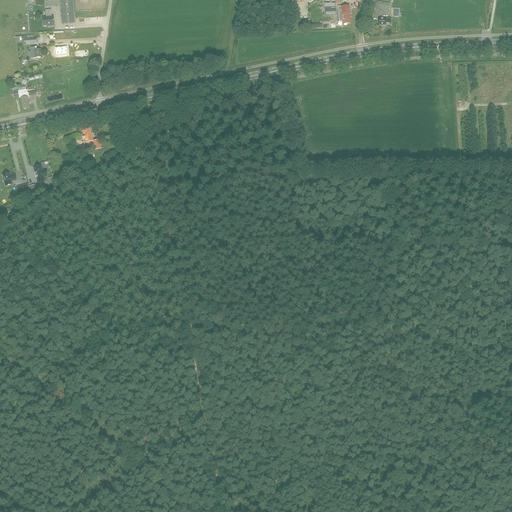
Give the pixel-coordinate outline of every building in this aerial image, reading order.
[(43,0),(44,6),(48,6),(61,5),(62,24),(75,23),(72,0),(43,0)] [(332,3),(342,3),(342,0),(326,0),(326,3),(324,3),(324,9),(325,9),(325,16),(331,15),(335,15),(335,8),(332,8),(332,3)] [(389,6),(375,3),(374,9),(388,12),(389,6)] [(339,21),(343,21),(343,24),(350,23),(349,13),(347,13),(346,9),(342,9),(342,13),(338,14),(339,21)] [(49,27),(54,26),(53,17),(42,18),(43,26),(49,26),(49,27)] [(25,36),(21,36),(15,37),(16,42),(21,42),(21,44),(36,43),(36,38),(33,38),(33,35),(25,36)] [(29,59),(42,57),(41,49),(34,50),(33,47),(30,48),(31,52),(29,52),(29,59)] [(67,55),(67,47),(55,48),(56,56),(67,55)] [(28,100),(37,98),(36,92),(27,93),(27,90),(18,91),(13,92),(13,96),(19,95),(19,98),(21,98),(23,109),(30,108),(28,100)] [(85,139),(86,143),(93,141),(91,133),(89,129),(82,131),(84,135),(82,135),(83,140),(85,139)] [(95,150),(101,148),(99,140),(93,142),(95,150)] [(41,166),(34,168),(35,173),(36,177),(38,183),(45,181),(44,177),(47,176),(45,171),(42,171),(41,166)] [(9,173),(3,175),(5,186),(12,184),(11,182),(16,181),(14,175),(10,176),(9,173)]
